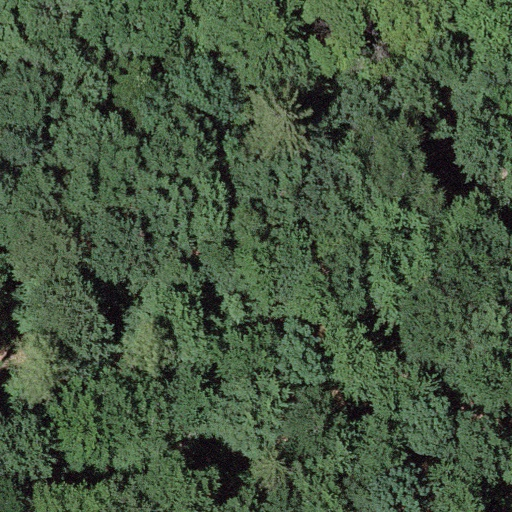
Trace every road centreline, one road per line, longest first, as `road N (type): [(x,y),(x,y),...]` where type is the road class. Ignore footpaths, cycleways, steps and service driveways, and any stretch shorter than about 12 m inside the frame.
road 1 (track): [(511,189),(392,248),(222,374),(147,456),(117,511)]
road 2 (track): [(0,363),(82,339),(222,374)]
